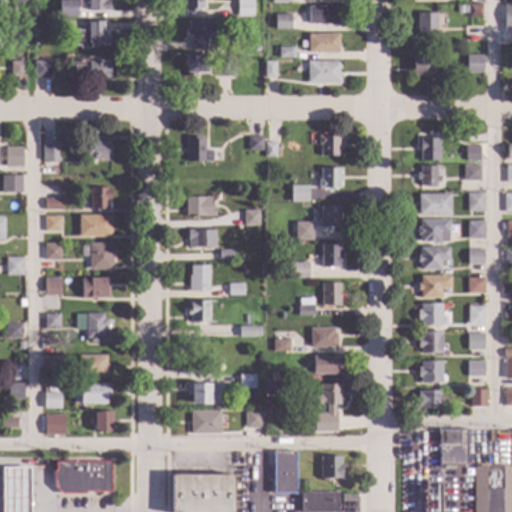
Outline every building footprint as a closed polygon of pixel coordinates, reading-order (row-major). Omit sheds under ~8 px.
[(75,0),(75,16),(58,17),(58,0),(75,0)] [(103,0),(103,1),(108,1),(108,11),(86,11),(85,0),(103,0)] [(202,0),(202,9),(198,9),(198,11),(183,11),(183,0),(202,0)] [(252,0),(252,16),(236,16),(236,0),(252,0)] [(480,18),(466,18),(466,13),(456,13),(456,5),(480,5),(480,18)] [(511,29),(501,29),(502,5),(511,5),(511,29)] [(336,25),(307,25),(307,7),(336,7),(336,25)] [(435,35),(417,35),(416,13),(435,13),(435,35)] [(289,30),(274,30),(274,15),(289,15),(289,30)] [(205,23),(213,23),(213,34),(205,34),(205,51),(190,51),(190,43),(188,43),(188,40),(183,40),(183,30),(187,30),(187,21),(205,21),(205,23)] [(101,34),(107,34),(107,45),(88,45),(88,48),(78,48),(78,46),(71,46),(71,31),(86,31),(86,22),(101,22),(101,34)] [(20,45),(4,44),(4,30),(21,30),(20,45)] [(337,43),(338,43),(338,52),(336,52),(336,53),(306,53),(306,35),(337,35),(337,43)] [(294,58),(277,58),(277,47),(294,47),(294,58)] [(206,75),(194,75),(194,79),(183,78),(184,56),(206,56),(206,75)] [(482,73),(465,73),(465,56),(482,56),(482,73)] [(434,77),(411,77),(411,58),(434,58),(434,77)] [(108,60),(108,70),(101,70),(101,77),(96,77),(96,79),(82,78),(82,75),(71,75),(72,59),(108,60)] [(24,62),(23,78),(9,78),(9,61),(24,62)] [(49,78),(32,78),(32,61),(49,62),(49,78)] [(231,77),(214,77),(214,62),(231,61),(231,77)] [(339,83),(305,83),(306,61),(307,61),(339,61),(339,83)] [(274,78),(263,78),(263,62),(274,62),(274,78)] [(331,136),(338,136),(338,144),(340,144),(340,148),(338,148),(338,156),(319,156),(319,144),(317,144),(316,136),(325,136),(325,133),(331,133),(331,136)] [(261,151),(246,151),(246,136),(261,136),(261,151)] [(198,139),(202,139),(202,151),(210,151),(210,162),(185,163),(185,137),(198,137),(198,139)] [(437,161),(419,161),(418,140),(419,140),(419,138),(437,138),(437,161)] [(50,157),(40,157),(40,142),(50,142),(50,157)] [(108,161),(104,161),(104,159),(91,160),(91,162),(83,162),(83,142),(108,142),(108,161)] [(274,158),(262,157),(262,142),(274,142),(274,158)] [(478,161),(464,162),(463,147),(478,146),(478,161)] [(21,168),(3,168),(3,148),(21,148),(21,168)] [(435,176),(439,176),(439,183),(434,183),(434,187),(418,186),(418,179),(415,179),(415,174),(418,174),(418,166),(435,166),(435,176)] [(478,181),(462,181),(462,166),(478,166),(478,181)] [(338,176),(340,176),(340,181),(338,181),(338,189),(317,189),(317,188),(317,180),(319,180),(319,168),(338,168),(338,176)] [(20,193),(0,194),(0,176),(20,176),(20,193)] [(306,202),(289,202),(289,187),(306,186),(306,202)] [(109,208),(106,208),(106,210),(88,210),(88,188),(109,188),(109,208)] [(482,212),(465,212),(465,194),(482,193),(482,212)] [(449,216),(417,216),(416,194),(449,194),(449,216)] [(511,213),(502,213),(502,194),(511,194),(511,213)] [(209,207),(213,207),(214,217),(184,217),(184,198),(209,197),(209,207)] [(58,211),(42,210),(42,199),(58,200),(58,211)] [(337,215),(340,215),(340,219),(338,219),(338,228),(317,227),(317,218),(319,218),(319,207),(337,207),(337,215)] [(257,225),(242,226),(242,211),(256,211),(257,225)] [(109,238),(76,238),(76,216),(109,216),(109,238)] [(59,232),(42,233),(42,217),(59,217),(59,232)] [(447,243),(418,243),(418,235),(416,235),(415,227),(418,227),(418,220),(447,220),(447,243)] [(504,238),(511,237),(511,221),(503,221),(504,238)] [(482,239),(465,240),(465,222),(482,222),(482,239)] [(311,240),(294,240),(293,223),(310,223),(311,240)] [(213,249),(186,249),(186,231),(213,230),(213,249)] [(59,261),(42,261),(42,244),(59,244),(59,261)] [(110,270),(87,270),(87,256),(79,256),(79,246),(87,246),(87,244),(110,244),(110,270)] [(338,254),(338,266),(338,268),(319,268),(319,245),(338,245),(338,254)] [(447,261),(439,261),(439,270),(418,271),(418,262),(415,262),(415,256),(418,256),(418,248),(447,248),(447,261)] [(232,261),(218,261),(217,250),(231,250),(232,261)] [(481,265),(467,265),(466,250),(481,250),(481,265)] [(511,266),(502,266),(502,250),(503,250),(511,250),(511,266)] [(21,276),(4,276),(4,258),(21,258),(21,276)] [(306,279),(287,279),(287,263),(306,263),(306,279)] [(207,292),(187,292),(187,276),(189,276),(189,266),(207,266),(207,292)] [(449,289),(439,289),(439,298),(418,298),(418,290),(416,290),(416,284),(418,284),(418,276),(449,276),(449,289)] [(511,294),(505,294),(505,292),(500,292),(500,277),(511,277),(511,294)] [(482,294),(465,294),(465,278),(482,278),(482,294)] [(59,296),(42,296),(42,279),(58,279),(59,296)] [(103,299),(79,299),(79,279),(103,279),(103,299)] [(338,306),(319,306),(319,283),(338,283),(338,306)] [(242,295),(227,296),(226,284),(242,284),(242,295)] [(312,316),(310,316),(296,316),(296,306),(297,306),(297,298),(311,298),(312,316)] [(207,323),(188,323),(188,316),(185,316),(185,309),(188,309),(188,302),(207,301),(207,323)] [(440,326),(419,326),(419,320),(415,320),(415,311),(419,311),(419,304),(439,304),(440,326)] [(511,322),(502,322),(502,310),(505,310),(505,306),(511,306),(511,322)] [(483,307),(483,325),(465,325),(465,307),(483,307)] [(57,329),(42,330),(42,314),(57,314),(57,329)] [(102,320),(106,320),(106,325),(108,325),(108,329),(106,329),(106,330),(103,330),(103,339),(95,339),(95,342),(88,342),(88,339),(83,339),(83,330),(73,330),(73,314),(102,314),(102,320)] [(20,325),(20,339),(4,339),(4,324),(20,325)] [(259,327),(259,337),(252,337),(252,338),(237,338),(237,327),(259,327)] [(332,334),(335,334),(335,348),(308,348),(308,329),(332,328),(332,334)] [(440,354),(419,355),(419,348),(416,348),(416,339),(419,339),(419,332),(440,332),(440,354)] [(482,350),(465,350),(465,333),(482,333),(482,350)] [(288,352),(271,352),(271,340),(287,340),(288,352)] [(511,357),(502,357),(502,349),(511,349),(511,357)] [(104,365),(106,364),(106,377),(77,377),(76,356),(104,355),(104,365)] [(58,371),(41,371),(41,356),(42,356),(58,356),(58,371)] [(336,375),(311,375),(311,357),(336,356),(336,375)] [(440,375),(444,375),(444,382),(440,382),(440,384),(419,384),(419,377),(416,377),(416,368),(418,368),(418,362),(440,361),(440,375)] [(482,377),(465,377),(465,362),(482,362),(482,377)] [(511,375),(502,375),(502,362),(511,362),(511,375)] [(20,381),(4,381),(4,366),(20,366),(20,381)] [(253,389),(237,389),(237,376),(253,375),(253,389)] [(21,399),(6,399),(6,384),(22,384),(21,399)] [(108,397),(104,399),(104,405),(78,405),(78,384),(108,384),(108,397)] [(219,405),(190,405),(190,395),(185,395),(185,385),(219,384),(219,405)] [(339,391),(340,391),(340,398),(339,398),(339,405),(333,405),(333,413),(335,413),(334,432),(312,432),(312,414),(324,414),(325,405),(309,405),(309,396),(318,396),(318,385),(339,385),(339,391)] [(511,406),(502,407),(502,389),(511,389),(511,406)] [(484,407),(468,407),(468,390),(484,390),(484,407)] [(438,409),(416,409),(416,391),(437,391),(438,409)] [(59,409),(42,409),(42,393),(59,393),(59,409)] [(218,434),(188,434),(188,411),(218,411),(218,434)] [(261,428),(243,429),(243,411),(260,411),(261,428)] [(109,432),(106,432),(106,433),(95,433),(95,432),(90,432),(90,429),(93,429),(93,425),(87,425),(87,419),(92,419),(92,415),(90,415),(91,413),(109,413),(109,432)] [(16,429),(0,429),(0,417),(15,417),(16,429)] [(50,435),(40,435),(40,420),(50,420),(50,435)] [(464,465),(437,465),(437,431),(464,431),(464,465)] [(294,494),(281,494),(281,497),(271,497),(269,494),(269,487),(271,487),(271,452),(294,452),(294,494)] [(340,479),(318,479),(318,456),(339,456),(340,479)] [(83,495),(60,494),(52,486),(52,472),(54,469),(55,462),(109,463),(108,492),(102,492),(102,493),(85,493),(83,495)] [(471,511),(471,467),(483,465),(500,465),(511,467),(511,511),(471,511)] [(28,511),(0,511),(0,468),(28,468),(28,511)] [(230,511),(169,511),(169,476),(230,476),(230,511)] [(339,511),(299,511),(299,492),(339,492),(339,511)]
